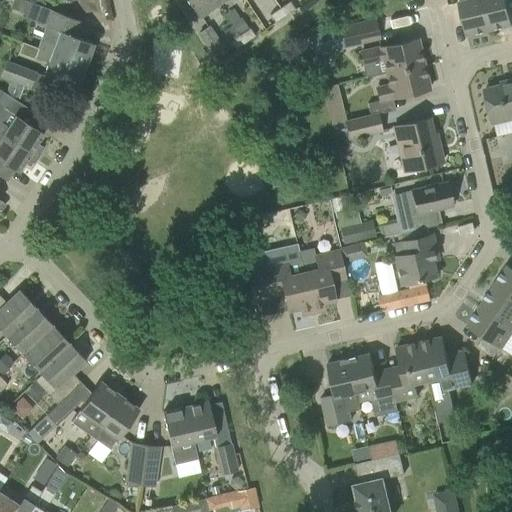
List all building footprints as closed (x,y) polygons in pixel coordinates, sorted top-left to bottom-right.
[(219,5),(215,0),(186,0),(199,18),(219,5)] [(457,0),(466,35),(489,30),(482,0),(457,0)] [(482,0),(489,30),(511,25),(506,0),(482,0)] [(290,1),(280,8),(285,16),(295,9),(290,1)] [(285,16),(280,8),(270,15),(275,23),(285,16)] [(37,49),(85,66),(94,43),(78,37),(83,22),(52,10),(46,26),(59,31),(54,44),(41,39),(37,49)] [(242,18),(232,24),(239,34),(248,28),(242,18)] [(374,20),(341,28),(345,46),(378,38),(374,20)] [(199,33),(213,53),(223,46),(209,26),(199,33)] [(240,35),(245,43),(255,36),(250,28),(240,35)] [(245,43),(240,35),(230,41),(235,49),(245,43)] [(417,39),(359,52),(365,78),(386,73),(423,64),(417,39)] [(77,88),(85,66),(37,49),(34,57),(48,61),(42,75),(77,88)] [(0,75),(0,76),(30,88),(35,72),(5,61),(0,75)] [(429,89),(423,64),(386,73),(389,85),(376,88),(379,101),(392,98),(429,89)] [(511,79),(511,80),(511,83),(485,89),(492,120),(511,115),(511,79)] [(18,101),(3,91),(0,95),(0,106),(3,108),(10,113),(11,112),(18,101)] [(0,131),(36,156),(42,146),(37,143),(44,133),(10,113),(3,108),(0,112),(0,131)] [(345,121),(343,109),(328,112),(331,124),(345,121)] [(344,123),(348,138),(381,130),(377,115),(344,123)] [(407,170),(442,162),(438,143),(435,143),(429,118),(394,127),(398,143),(401,142),(407,170)] [(0,176),(7,181),(14,170),(18,172),(24,162),(30,166),(36,157),(37,158),(38,157),(36,156),(0,131),(0,176)] [(406,216),(397,218),(401,233),(415,230),(412,215),(436,211),(453,206),(447,181),(411,190),(411,191),(400,193),(406,216)] [(359,221),(361,237),(372,235),(370,219),(359,221)] [(394,256),(401,283),(402,283),(405,286),(412,284),(414,280),(435,275),(430,254),(436,252),(432,234),(397,242),(400,255),(394,256)] [(299,253),(301,260),(313,311),(323,309),(322,302),(335,299),(330,281),(346,278),(340,251),(315,256),(314,250),(299,253)] [(301,260),(286,263),(246,273),(252,299),(268,296),(284,292),(288,310),(301,307),(302,314),(313,311),(301,260)] [(511,267),(508,264),(494,284),(511,296),(511,267)] [(480,305),(511,326),(511,296),(494,284),(480,305)] [(0,296),(0,330),(6,336),(36,307),(19,290),(6,303),(0,296)] [(477,346),(503,364),(510,354),(502,349),(511,333),(511,326),(480,305),(467,325),(483,336),(477,346)] [(36,307),(6,336),(23,355),(53,325),(36,307)] [(23,355),(39,372),(69,343),(53,325),(23,355)] [(447,402),(444,390),(472,383),(467,359),(449,363),(443,336),(419,342),(428,380),(434,405),(447,402)] [(428,380),(419,342),(396,347),(402,374),(390,376),(396,401),(418,396),(415,383),(428,380)] [(86,361),(69,343),(39,372),(55,389),(49,395),(57,404),(67,395),(81,382),(73,373),(86,361)] [(359,403),(372,400),(375,417),(398,411),(396,401),(390,376),(389,369),(375,372),(371,353),(349,358),(357,392),(359,403)] [(351,421),(347,406),(345,395),(357,392),(349,358),(327,363),(335,394),(321,397),(328,426),(351,421)] [(90,436),(120,395),(100,381),(71,422),(90,436)] [(67,395),(57,404),(46,415),(56,425),(76,406),(67,395)] [(90,436),(97,440),(110,450),(118,438),(139,409),(120,395),(90,436)] [(22,399),(13,408),(22,418),(31,409),(22,399)] [(225,419),(213,422),(208,401),(185,406),(193,440),(213,436),(215,447),(214,447),(221,475),(237,471),(225,419)] [(185,406),(162,412),(170,446),(193,440),(185,406)] [(140,484),(145,444),(131,442),(126,482),(140,484)] [(160,446),(145,444),(140,484),(154,486),(160,446)] [(404,474),(400,454),(400,453),(355,464),(359,483),(354,484),(357,500),(356,500),(358,510),(360,510),(360,511),(391,511),(383,479),(404,474)] [(56,468),(45,461),(39,471),(50,478),(56,468)] [(23,497),(33,504),(42,492),(41,491),(31,485),(23,497)] [(48,511),(44,510),(56,492),(45,485),(41,491),(42,492),(33,504),(27,511),(48,511)] [(253,487),(247,489),(245,489),(228,493),(205,498),(208,510),(229,506),(230,509),(240,507),(239,505),(249,503),(256,501),(253,487)] [(0,511),(13,511),(19,504),(0,492),(0,511)] [(192,511),(207,511),(204,499),(191,502),(192,511)]
